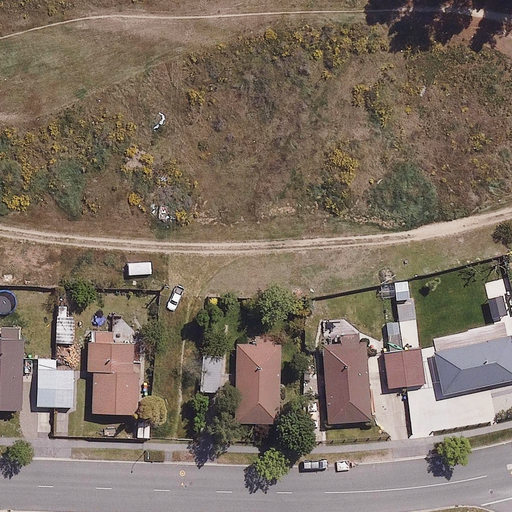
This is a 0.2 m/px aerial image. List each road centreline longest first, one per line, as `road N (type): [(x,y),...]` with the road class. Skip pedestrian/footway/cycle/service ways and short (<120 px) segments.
road 1 (track): [(0,233),(94,243),(337,239),(511,208)]
road 2 (residential): [(511,470),(419,487),(309,493),(0,485)]
